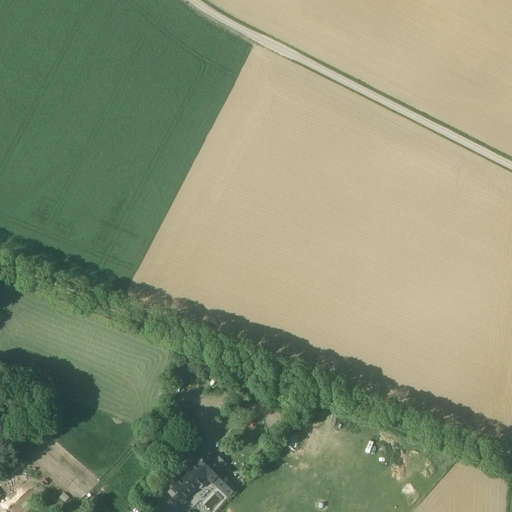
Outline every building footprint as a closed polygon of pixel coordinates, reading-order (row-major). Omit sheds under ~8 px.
[(266,444),(255,456),(261,462),(272,450),(266,444)] [(207,477),(213,482),(213,484),(227,498),(239,487),(223,473),(222,474),(205,457),(173,490),(183,501),(207,477)] [(161,473),(154,483),(162,489),(165,485),(163,484),(165,481),(166,482),(168,479),(161,473)] [(162,489),(154,483),(140,497),(150,506),(153,502),(156,504),(163,496),(161,495),(164,491),(162,489)] [(59,498),(65,502),(69,498),(64,493),(59,498)]
